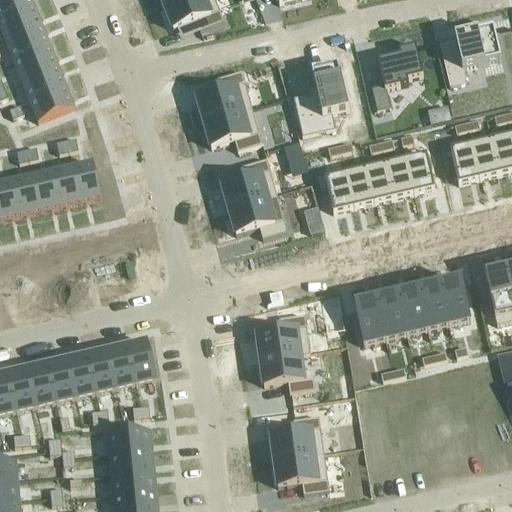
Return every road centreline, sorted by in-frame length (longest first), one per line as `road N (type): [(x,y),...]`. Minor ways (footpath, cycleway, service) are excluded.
road 1 (residential): [(511,224),(187,301)]
road 2 (residential): [(445,0),(122,72)]
road 3 (residential): [(187,301),(122,72)]
road 4 (residential): [(217,511),(187,301)]
road 5 (residential): [(187,301),(0,346)]
road 6 (residential): [(386,511),(511,482)]
